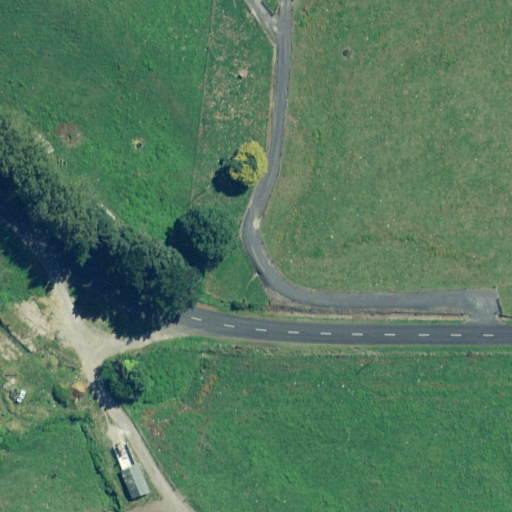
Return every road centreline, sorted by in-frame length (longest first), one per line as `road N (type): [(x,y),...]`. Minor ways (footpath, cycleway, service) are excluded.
road 1 (tertiary): [(511,335),(321,333),(198,318),(102,284),(0,206)]
road 2 (track): [(197,511),(126,415),(58,253)]
